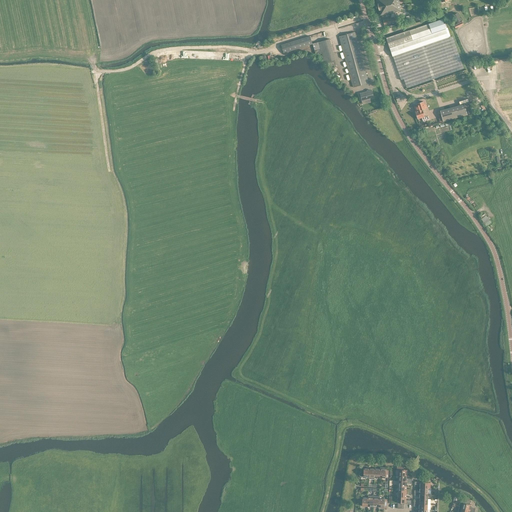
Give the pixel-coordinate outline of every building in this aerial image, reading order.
[(400,5),(398,0),(376,0),(378,4),(377,4),(379,10),(380,15),(400,10),(400,6),(400,5)] [(456,28),(464,24),(459,15),(452,18),(456,28)] [(392,56),(449,37),(446,28),(445,29),(441,19),(427,24),(428,25),(386,39),(392,56)] [(354,32),(339,36),(338,36),(351,81),(350,81),(350,84),(351,84),(352,87),(368,83),(354,32)] [(284,53),(312,44),(310,36),(281,45),(284,53)] [(318,42),(313,44),(316,54),(321,52),(323,63),(327,62),(328,67),(331,66),(331,68),(336,67),(335,65),(336,65),(334,60),(335,60),(329,39),(327,40),(323,41),(318,42)] [(421,55),(423,62),(436,58),(433,48),(420,52),(421,55)] [(371,90),(369,91),(369,89),(366,90),(367,92),(359,94),(361,102),(373,98),(371,90)] [(417,119),(424,117),(422,110),(426,109),(426,108),(427,107),(425,104),(424,104),(424,101),(416,104),(417,106),(414,107),(416,112),(415,112),(417,119)] [(444,122),(467,116),(464,105),(441,112),(444,122)] [(485,215),(481,218),(487,226),(491,222),(485,215)] [(380,469),(379,477),(385,478),(385,477),(388,477),(388,470),(385,470),(385,469),(385,468),(382,468),(380,467),(380,469)] [(398,475),(407,476),(407,473),(412,473),(412,470),(403,470),(403,467),(396,467),(396,470),(398,470),(398,475)] [(360,477),(369,477),(369,468),(363,468),(363,469),(361,468),(361,472),(360,473),(359,474),(359,475),(359,476),(360,477)] [(419,485),(419,488),(430,488),(430,483),(428,482),(428,480),(424,480),(424,482),(414,482),(414,484),(419,485)] [(378,508),(384,508),(386,508),(387,506),(387,499),(384,499),(384,498),(381,498),(381,496),(379,496),(378,507),(378,508)] [(474,511),(475,509),(470,508),(471,505),(470,504),(470,501),(461,499),(461,502),(460,503),(459,508),(474,511)]
